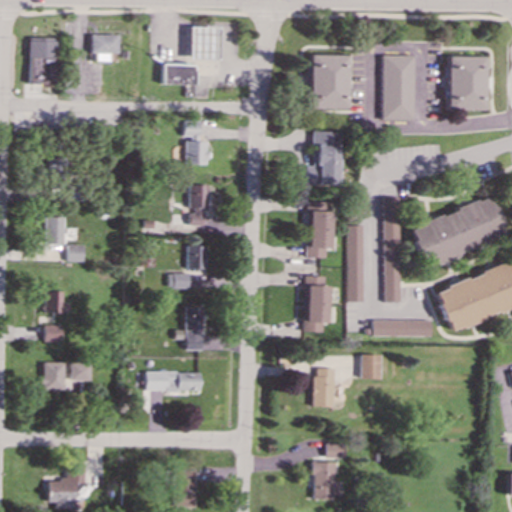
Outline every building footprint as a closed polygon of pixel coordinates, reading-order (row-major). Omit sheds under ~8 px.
[(214,59),(215,26),(187,26),(186,58),(214,59)] [(113,34),(87,34),(86,52),(92,53),(92,60),(105,61),(105,52),(113,52),(113,34)] [(53,56),(54,37),(24,37),(23,56),(53,56)] [(304,107),(343,107),(344,54),(304,54),(304,107)] [(377,119),(409,119),(410,54),(378,54),(377,119)] [(442,109),(482,108),(482,55),(442,55),(442,109)] [(52,57),(25,57),(25,82),(51,83),(52,57)] [(190,84),(191,63),(160,63),(159,83),(190,84)] [(180,136),(195,136),(195,120),(180,119),(180,136)] [(301,184),(341,184),(341,172),(335,172),(336,130),(309,130),(309,165),(302,165),(301,184)] [(181,163),(203,164),(203,141),(182,140),(181,163)] [(42,176),(63,176),(64,155),(43,154),(42,176)] [(87,181),(65,182),(65,200),(87,199),(87,181)] [(205,184),(185,183),(185,224),(200,224),(200,207),(204,207),(205,184)] [(380,301),(396,300),(395,196),(379,196),(380,301)] [(502,237),(488,196),(406,224),(420,265),(502,237)] [(326,248),(328,201),(305,201),(303,256),(321,257),(321,248),(326,248)] [(41,243),(59,243),(59,216),(40,216),(41,243)] [(343,224),(343,301),(360,300),(359,224),(343,224)] [(63,261),(79,260),(79,244),(63,244),(63,261)] [(183,268),(201,268),(201,245),(184,244),(183,268)] [(511,258),(430,290),(446,331),(511,305),(511,258)] [(185,287),(185,272),(165,272),(165,287),(185,287)] [(324,322),(324,285),(318,284),(318,276),(302,275),(301,331),(319,331),(319,321),(324,322)] [(64,312),(63,301),(58,301),(58,290),(40,290),(41,312),(64,312)] [(199,306),(181,306),(181,349),(198,349),(199,306)] [(428,336),(428,319),(368,319),(368,335),(428,336)] [(58,340),(58,324),(40,324),(40,340),(58,340)] [(356,378),(376,378),(377,353),(357,353),(356,378)] [(38,362),(38,389),(70,389),(70,379),(86,379),(86,362),(38,362)] [(309,406),(329,406),(330,367),(310,367),(309,406)] [(142,370),(142,391),(186,391),(186,390),(196,390),(196,371),(142,370)] [(322,456),(342,457),(342,443),(322,442),(322,456)] [(330,498),(332,461),(310,460),(308,497),(330,498)] [(43,501),(52,501),(52,507),(79,508),(79,498),(71,498),(71,482),(81,482),(81,465),(62,465),(61,479),(44,478),(43,501)] [(192,469),(170,468),(170,505),(192,506),(192,469)]
